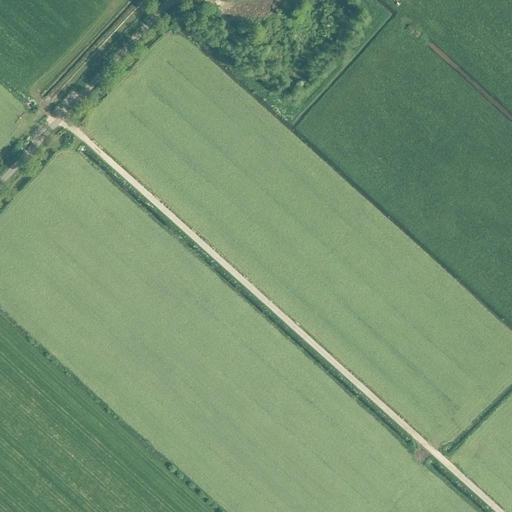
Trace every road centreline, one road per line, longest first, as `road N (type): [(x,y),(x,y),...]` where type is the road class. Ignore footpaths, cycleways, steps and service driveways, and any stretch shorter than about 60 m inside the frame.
road 1 (track): [(499,511),(52,112)]
road 2 (unclassified): [(0,187),(171,0)]
